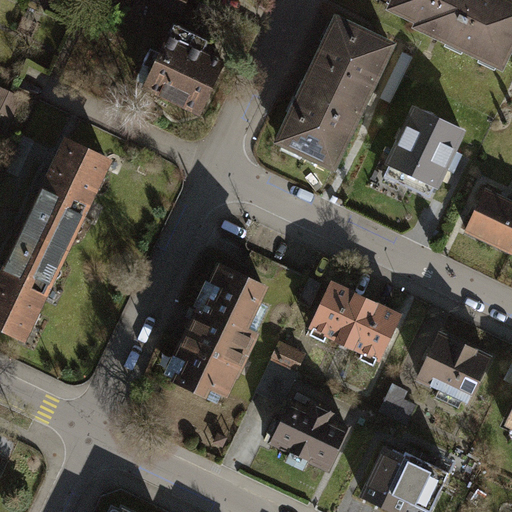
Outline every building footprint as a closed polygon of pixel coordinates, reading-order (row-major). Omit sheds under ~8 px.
[(157,0),(182,11),(187,0),(157,0)] [(511,41),(511,6),(499,0),(396,0),(393,6),(422,20),(420,26),(501,64),(511,41)] [(393,46),(338,20),(279,142),(333,168),(393,46)] [(207,42),(175,27),(162,54),(151,49),(136,81),(146,86),(145,87),(161,95),(161,96),(184,107),(184,106),(200,113),(224,63),(202,52),(207,42)] [(0,110),(12,116),(20,99),(0,88),(0,110)] [(416,109),(385,176),(431,198),(462,131),(416,109)] [(107,158),(68,140),(49,179),(42,175),(35,188),(43,192),(24,230),(67,250),(97,188),(93,186),(107,158)] [(468,232),(510,252),(511,248),(511,203),(506,200),(487,192),(468,232)] [(67,250),(24,230),(6,267),(0,264),(0,328),(21,339),(34,311),(37,312),(67,250)] [(256,299),(262,286),(220,267),(178,355),(183,357),(173,377),(194,388),(198,380),(226,394),(256,332),(248,328),(261,302),(256,299)] [(322,284),(311,278),(300,302),(311,307),(322,284)] [(333,283),(313,326),(380,357),(400,314),(333,283)] [(441,335),(420,379),(469,402),(490,358),(441,335)] [(296,371),(304,354),(281,343),(273,360),(296,371)] [(296,371),(273,360),(259,388),(284,401),(298,372),(296,371)] [(382,411),(408,423),(417,406),(403,399),(407,392),(394,386),(382,411)] [(276,436),(274,440),(329,466),(346,429),(331,422),(334,415),(311,404),(308,410),(292,402),(282,423),(275,420),(269,433),(276,436)] [(444,444),(433,438),(429,445),(441,451),(444,444)] [(386,447),(362,497),(393,511),(402,511),(408,501),(431,511),(450,473),(407,452),(405,455),(386,447)]
